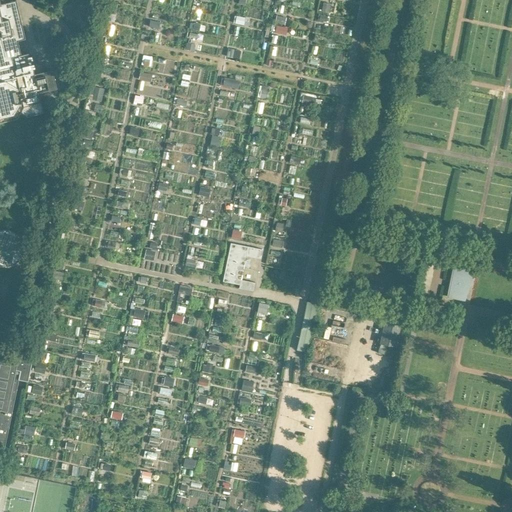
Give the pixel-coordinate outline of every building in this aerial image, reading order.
[(0,123),(17,119),(20,113),(27,117),(44,113),(41,103),(39,93),(57,89),(53,71),(53,70),(37,74),(34,74),(29,53),(21,55),(21,53),(18,41),(25,39),(25,38),(20,18),(16,0),(5,3),(3,3),(3,4),(0,4),(0,123)] [(324,2),(322,11),(329,13),(331,4),(324,2)] [(274,15),(273,22),(284,25),(286,18),(274,15)] [(321,15),(319,22),(326,23),(327,17),(321,15)] [(235,16),(233,23),(244,25),(245,18),(235,16)] [(150,20),(149,27),(159,29),(160,22),(150,20)] [(274,25),(272,32),(283,35),(284,28),(274,25)] [(313,34),(311,40),(319,42),(320,36),(313,34)] [(187,43),(186,50),(194,51),(195,45),(187,43)] [(228,48),(227,57),(236,59),(237,50),(228,48)] [(98,54),(97,63),(103,64),(105,56),(98,54)] [(143,55),(141,65),(149,66),(151,57),(143,55)] [(58,69),(60,76),(68,74),(66,67),(58,69)] [(140,72),(138,80),(148,82),(149,74),(140,72)] [(222,78),(220,85),(237,89),(238,81),(222,78)] [(90,85),(88,94),(93,95),(101,97),(103,88),(90,85)] [(261,85),(259,98),(267,99),(269,87),(261,85)] [(135,95),(134,102),(142,104),(143,97),(135,95)] [(303,96),(302,102),(312,105),(313,98),(303,96)] [(175,98),(173,103),(176,104),(176,105),(185,107),(187,100),(175,98)] [(253,126),(252,134),(259,135),(261,128),(253,126)] [(84,130),(82,137),(91,139),(93,131),(84,130)] [(212,136),(210,146),(217,148),(219,138),(212,136)] [(165,143),(164,149),(166,149),(166,150),(172,152),(174,143),(167,142),(167,143),(165,143)] [(84,149),(82,156),(83,156),(91,158),(93,151),(84,149)] [(249,156),(247,164),(254,165),(255,158),(249,156)] [(290,156),(289,163),(303,166),(304,159),(290,156)] [(247,167),(245,174),(255,176),(256,169),(247,167)] [(80,170),(78,176),(88,179),(89,172),(80,170)] [(157,184),(156,188),(158,188),(157,192),(165,194),(167,185),(159,183),(159,184),(157,184)] [(200,187),(198,195),(207,197),(209,189),(200,187)] [(74,199),(71,207),(81,210),(84,201),(74,199)] [(274,224),(273,231),(282,232),(283,226),(274,224)] [(0,266),(2,267),(5,267),(7,267),(9,267),(12,266),(15,264),(18,262),(20,259),(21,256),(23,253),(23,249),(23,246),(22,242),(21,239),(19,236),(16,234),(14,233),(12,232),(9,231),(7,230),(4,230),(2,230),(0,230),(0,266)] [(272,239),(270,245),(281,248),(282,241),(272,239)] [(106,241),(104,247),(114,250),(116,243),(106,241)] [(260,259),(262,249),(230,243),(224,276),(223,281),(239,285),(239,288),(254,291),(255,283),(241,280),(244,266),(248,267),(250,260),(245,259),(246,256),(260,259)] [(146,250),(144,259),(153,261),(155,252),(146,250)] [(186,259),(185,266),(195,268),(197,261),(191,260),(192,256),(187,255),(186,259)] [(55,261),(54,269),(62,271),(64,263),(55,261)] [(455,267),(449,296),(461,298),(465,281),(467,281),(469,280),(471,279),(471,277),(471,274),(471,272),(469,271),(467,270),(455,267)] [(53,272),(52,279),(62,281),(63,274),(53,272)] [(180,285),(178,293),(189,295),(190,288),(180,285)] [(93,299),(92,306),(102,308),(103,301),(96,300),(93,299)] [(259,303),(256,316),(264,318),(265,314),(267,305),(259,303)] [(45,309),(44,317),(51,318),(52,312),(52,311),(45,309)] [(131,309),(130,316),(134,317),(141,319),(142,310),(135,309),(135,310),(131,309)] [(173,314),(171,321),(180,323),(181,316),(173,314)] [(304,316),(297,349),(307,351),(314,318),(304,316)] [(400,323),(385,320),(380,343),(395,347),(400,323)] [(87,329),(86,336),(97,338),(98,332),(87,329)] [(43,333),(42,340),(50,341),(51,335),(43,333)] [(207,345),(206,350),(218,353),(219,346),(210,345),(207,345)] [(167,346),(165,353),(177,356),(179,349),(167,346)] [(379,347),(378,353),(393,356),(395,350),(379,347)] [(83,353),(81,360),(92,362),(94,355),(83,353)] [(0,447),(5,448),(19,380),(27,382),(28,382),(33,358),(32,358),(17,355),(16,360),(9,358),(0,356),(0,447)] [(36,362),(34,372),(42,373),(44,364),(36,362)] [(203,365),(202,372),(213,374),(215,366),(213,366),(207,364),(207,365),(203,365)] [(246,366),(245,372),(255,374),(257,368),(246,366)] [(162,378),(161,384),(171,386),(173,378),(165,376),(165,379),(162,378)] [(199,378),(198,385),(207,387),(208,380),(199,378)] [(243,380),(241,390),(251,393),(253,383),(243,380)] [(116,384),(115,390),(126,393),(128,387),(116,384)] [(33,385),(31,393),(39,395),(41,387),(33,385)] [(159,387),(158,393),(167,395),(168,389),(159,387)] [(196,396),(195,402),(206,405),(207,398),(196,396)] [(238,397),(237,404),(248,406),(250,400),(241,398),(238,397)] [(31,407),(30,414),(38,415),(39,409),(31,407)] [(73,407),(72,414),(81,416),(83,409),(73,407)] [(112,412),(110,418),(121,420),(122,414),(112,412)] [(232,430),(230,440),(232,440),(233,436),(242,438),(243,432),(235,430),(234,430),(232,430)] [(188,437),(187,444),(196,446),(197,439),(188,437)] [(150,438),(149,444),(157,446),(159,440),(150,438)] [(18,446),(17,452),(26,454),(27,448),(18,446)] [(145,451),(144,458),(155,460),(156,453),(145,451)] [(184,459),(183,467),(193,469),(195,461),(184,459)] [(225,461),(223,469),(230,471),(231,466),(228,465),(229,462),(225,461)] [(141,471),(140,477),(142,478),(150,479),(151,473),(141,471)] [(217,500),(216,507),(224,509),(226,502),(220,500),(220,501),(217,500)]
